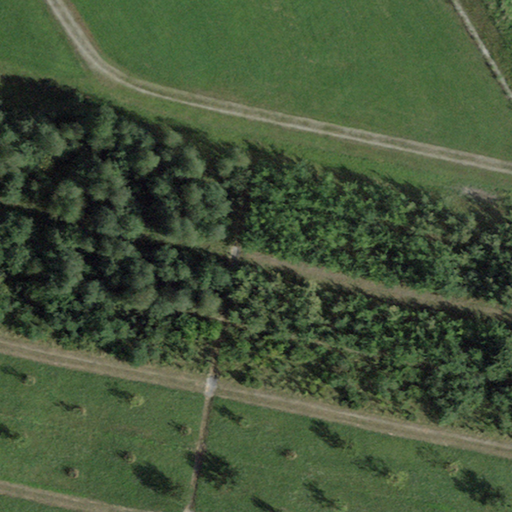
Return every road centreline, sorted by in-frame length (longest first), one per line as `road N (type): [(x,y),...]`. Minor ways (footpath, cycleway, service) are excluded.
road 1 (track): [(511,450),(0,343)]
road 2 (track): [(54,0),(85,47),(127,83),(511,168)]
road 3 (track): [(0,485),(133,511)]
